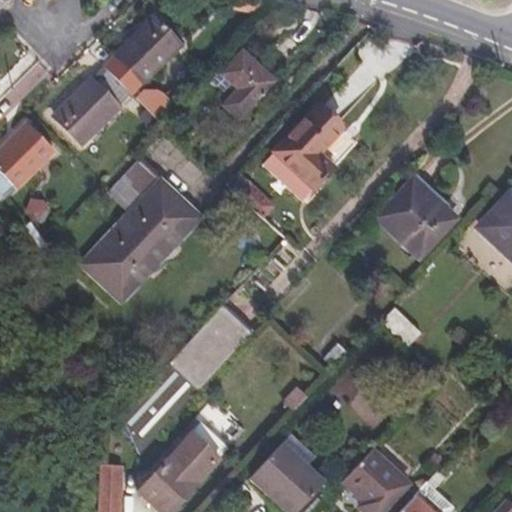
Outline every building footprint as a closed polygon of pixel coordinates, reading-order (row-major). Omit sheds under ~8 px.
[(155,23),(106,71),(132,98),(181,49),(155,23)] [(231,79),(239,87),(228,101),(243,116),(278,79),(245,49),(217,80),(224,87),(231,79)] [(106,71),(58,120),(83,146),(132,98),(106,71)] [(141,106),(159,124),(162,121),(174,107),(159,96),(149,98),(141,106)] [(323,104),(280,151),(303,173),(318,186),(361,140),(323,104)] [(28,128),(0,156),(0,173),(16,190),(53,153),(28,128)] [(269,162),(306,198),(318,186),(303,173),(280,151),(269,162)] [(107,196),(125,214),(77,266),(116,304),(140,277),(138,275),(167,242),(170,245),(185,229),(168,212),(176,202),(136,164),(107,196)] [(415,179),(373,224),(416,263),(453,224),(448,219),(457,209),(448,201),(444,205),(415,179)] [(232,197),(257,220),(268,206),(244,184),(232,197)] [(168,212),(185,229),(195,219),(176,202),(168,212)] [(195,219),(185,229),(189,233),(198,223),(195,219)] [(185,229),(170,245),(174,249),(189,233),(185,229)] [(167,242),(138,275),(140,277),(170,245),(167,242)] [(170,245),(140,277),(144,280),(174,249),(170,245)] [(144,280),(140,277),(116,304),(118,306),(144,280)] [(409,346),(423,331),(395,306),(381,321),(409,346)] [(221,309),(118,418),(135,458),(249,335),(221,309)] [(334,346),(318,362),(326,370),(342,353),(334,346)] [(293,392),(280,407),(289,416),(303,402),(293,392)] [(189,434),(133,492),(154,511),(164,511),(215,460),(189,434)] [(288,434),(245,481),(267,501),(310,454),(288,434)] [(342,482),(363,501),(358,508),(362,511),(381,511),(406,485),(370,452),(342,482)] [(310,454),(267,501),(279,511),(294,511),(319,485),(304,470),(315,458),(310,454)] [(433,475),(399,511),(422,511),(418,508),(441,482),(433,475)] [(117,511),(118,489),(98,488),(97,511),(117,511)] [(496,511),(511,511),(511,509),(504,503),(496,511)]
